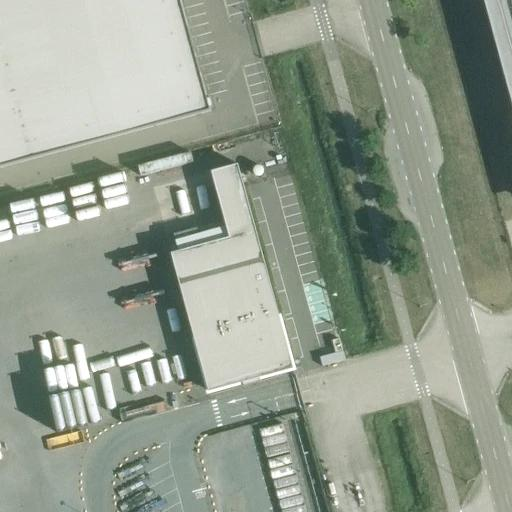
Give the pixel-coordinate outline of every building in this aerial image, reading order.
[(0,0),(0,167),(210,111),(210,109),(213,108),(211,98),(207,99),(180,0),(0,0)] [(511,0),(482,0),(511,110),(511,0)] [(245,194),(93,235),(126,354),(192,336),(206,387),(291,364),(245,194)] [(336,331),(330,333),(334,346),(340,344),(336,331)] [(317,350),(320,362),(343,356),(340,344),(334,346),(317,350)]
